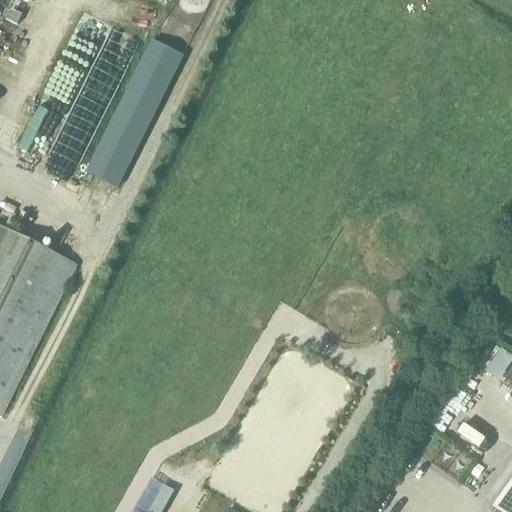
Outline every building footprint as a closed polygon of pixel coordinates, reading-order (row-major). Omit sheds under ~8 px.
[(154,44),(87,176),(115,189),(181,58),(154,44)] [(4,230),(12,235),(18,222),(10,218),(4,230)] [(0,418),(3,420),(79,268),(24,241),(12,235),(4,230),(0,228),(0,418)] [(477,438),(481,432),(472,427),(469,432),(477,438)] [(511,511),(511,484),(493,511),(495,511),(511,511)] [(163,511),(174,493),(163,487),(148,511),(163,511)]
